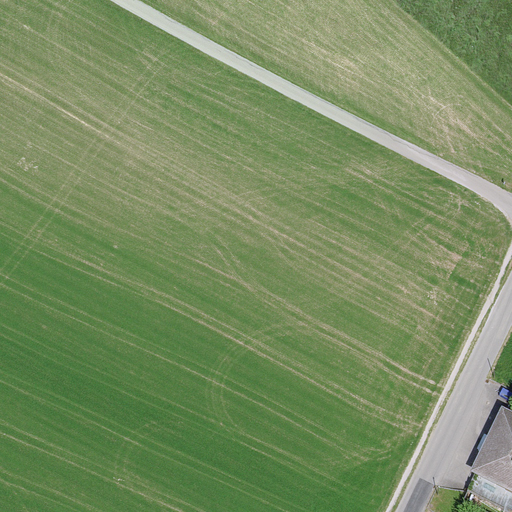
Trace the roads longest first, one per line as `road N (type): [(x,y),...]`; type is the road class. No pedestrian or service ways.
road 1 (track): [(511,210),(125,0)]
road 2 (unclassified): [(409,511),(511,301)]
